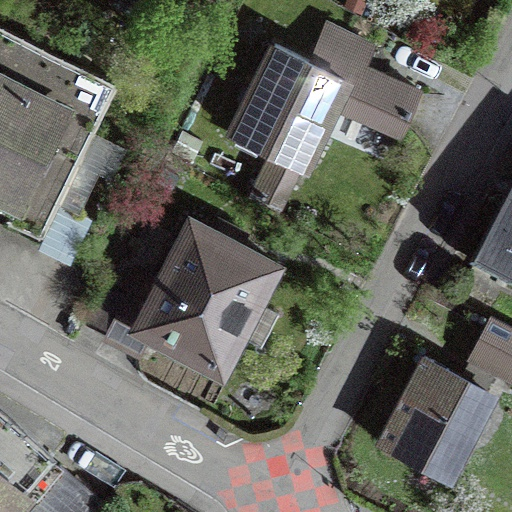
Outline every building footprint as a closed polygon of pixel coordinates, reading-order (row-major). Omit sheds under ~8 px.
[(0,192),(16,200),(7,218),(40,234),(115,82),(0,26),(0,192)] [(327,70),(276,45),(234,131),(303,164),(333,103),(401,132),(419,90),(335,53),(327,70)] [(511,192),(501,213),(499,212),(477,255),(511,273),(511,192)] [(272,264),(191,223),(152,299),(129,288),(105,336),(130,349),(142,326),(220,366),(272,264)] [(511,327),(491,316),(470,356),(478,360),(468,378),(487,388),(496,370),(511,378),(511,327)] [(424,355),(379,440),(442,473),(487,388),(468,378),(424,355)] [(95,511),(105,502),(0,409),(0,511),(95,511)]
